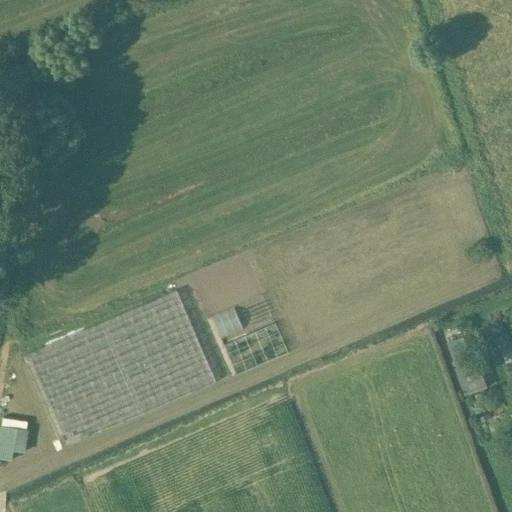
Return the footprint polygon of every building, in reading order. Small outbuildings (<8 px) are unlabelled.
[(216,382),(177,290),(22,356),(62,448),(216,382)] [(214,314),(221,337),(244,330),(237,307),(214,314)] [(511,348),(507,335),(500,338),(507,358),(511,356),(511,348)] [(455,369),(454,370),(463,396),(486,388),(477,362),(472,364),(455,369)] [(0,432),(0,458),(11,461),(12,451),(25,453),(28,431),(1,427),(0,432)]
